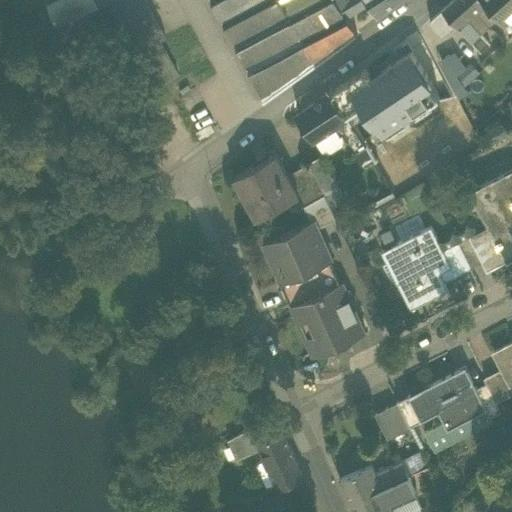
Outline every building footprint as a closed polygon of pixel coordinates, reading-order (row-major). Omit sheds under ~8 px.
[(54,25),(96,5),(93,0),(50,0),(46,3),(54,25)] [(108,0),(135,52),(159,39),(164,37),(145,0),(108,0)] [(213,0),(224,19),(260,0),(213,0)] [(265,98),(315,62),(281,0),(260,0),(224,19),(265,98)] [(281,0),(315,62),(356,32),(346,16),(337,1),(335,0),(281,0)] [(346,16),(362,6),(358,0),(338,0),(337,1),(346,16)] [(368,0),(369,1),(379,15),(400,0),(368,0)] [(476,11),(486,2),(483,0),(452,0),(442,9),(455,23),(458,27),(467,19),(476,11)] [(511,15),(511,0),(483,0),(486,2),(499,17),(504,23),(511,15)] [(476,11),(489,26),(499,17),(486,2),(476,11)] [(443,34),(455,23),(442,9),(430,20),(443,34)] [(467,19),(480,34),(489,26),(476,11),(467,19)] [(480,34),(467,19),(458,27),(471,42),(480,34)] [(471,42),(480,52),(490,44),(480,34),(471,42)] [(135,52),(145,70),(168,57),(159,39),(135,52)] [(372,77),(354,89),(363,104),(374,121),(376,120),(384,131),(427,102),(429,105),(439,98),(430,85),(432,83),(411,51),(387,67),(387,68),(372,77)] [(455,52),(439,62),(449,83),(457,75),(464,68),(455,52)] [(177,74),(168,57),(145,70),(149,78),(153,87),(177,74)] [(464,68),(457,75),(464,85),(479,71),(471,62),(464,68)] [(331,91),(331,90),(330,91),(345,115),(346,114),(347,115),(363,104),(354,89),(372,77),(366,68),(331,91)] [(464,85),(457,75),(449,83),(458,98),(470,91),(464,85)] [(126,88),(133,100),(143,95),(138,85),(137,83),(126,88)] [(356,151),(368,144),(355,124),(353,125),(346,116),(345,115),(330,91),(329,90),(298,113),(313,137),(334,124),(341,135),(343,134),(347,140),(354,152),(356,151)] [(341,135),(334,124),(313,137),(325,155),(347,140),(343,134),(341,135)] [(374,156),(368,144),(356,151),(362,163),(374,156)] [(255,215),(256,216),(298,194),(299,194),(287,173),(276,152),(234,175),(248,202),(254,199),(261,212),(255,215)] [(320,182),(325,193),(339,187),(324,154),(310,161),(320,182)] [(287,173),(299,194),(320,182),(310,161),(287,173)] [(488,219),(490,225),(507,258),(508,260),(511,257),(511,169),(481,185),(496,215),(488,219)] [(325,193),(320,182),(299,194),(298,194),(304,205),(325,193)] [(336,218),(325,193),(304,205),(310,219),(312,218),(316,227),(336,218)] [(248,202),(255,215),(261,212),(254,199),(248,202)] [(396,227),(402,240),(423,229),(417,217),(396,227)] [(290,301),(291,303),(341,280),(316,227),(312,218),(310,219),(263,240),(262,240),(281,281),(284,280),(293,299),(290,301)] [(461,233),(453,230),(458,241),(471,234),(481,229),(467,222),(466,231),(461,233)] [(397,279),(411,307),(448,288),(444,280),(440,271),(451,265),(443,248),(437,238),(431,225),(423,229),(402,240),(398,242),(392,245),(406,275),(397,279)] [(488,268),(507,258),(490,225),(481,229),(471,234),(484,260),(488,268)] [(392,245),(398,242),(390,227),(380,233),(387,247),(392,245)] [(443,248),(458,241),(453,230),(450,238),(445,240),(437,238),(443,248)] [(471,234),(458,241),(471,267),(484,260),(471,234)] [(456,274),(471,267),(458,241),(443,248),(451,265),(456,274)] [(393,281),(397,279),(406,275),(392,245),(387,247),(382,250),(387,261),(384,263),(393,281)] [(451,265),(440,271),(444,280),(456,274),(451,265)] [(342,279),(341,280),(291,303),(314,354),(366,331),(342,279)] [(281,281),(290,301),(293,299),(284,280),(281,281)] [(128,354),(151,389),(171,375),(148,341),(128,354)] [(502,369),(510,385),(511,383),(511,342),(494,352),(502,369)] [(487,409),(488,409),(476,387),(466,366),(408,394),(421,419),(439,411),(444,420),(448,429),(487,409)] [(487,382),(496,399),(511,391),(511,387),(510,385),(502,369),(485,378),(487,382)] [(501,410),(496,399),(487,382),(476,387),(488,409),(487,409),(490,416),(491,416),(501,410)] [(410,425),(421,419),(408,394),(398,400),(398,401),(410,425)] [(374,413),(387,438),(411,426),(410,425),(398,401),(374,413)] [(448,429),(444,420),(426,429),(436,449),(493,420),(491,416),(490,416),(487,409),(448,429)] [(275,413),(251,426),(230,438),(239,457),(260,447),(278,487),(303,476),(295,458),(275,413)] [(401,457),(402,460),(408,475),(427,467),(419,450),(401,457)] [(402,460),(374,472),(381,487),(408,475),(402,460)] [(349,501),(381,487),(374,472),(371,464),(339,478),(349,501)] [(415,489),(408,475),(381,487),(349,501),(354,511),(392,511),(390,506),(387,501),(415,489)] [(254,505),(257,511),(287,511),(295,508),(287,490),(254,505)] [(417,494),(390,506),(392,511),(408,511),(422,506),(417,494)] [(408,511),(443,511),(439,499),(422,506),(408,511)]
